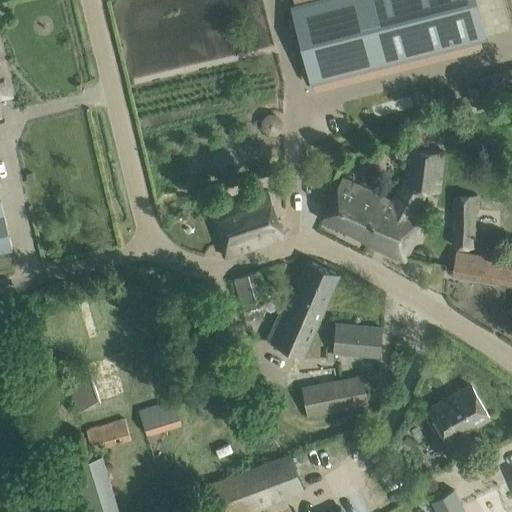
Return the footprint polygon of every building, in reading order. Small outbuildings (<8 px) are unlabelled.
[(476,0),(315,0),(293,6),(312,80),(486,35),(476,0)] [(0,51),(0,250),(12,248),(0,195),(0,95),(10,93),(0,51)] [(511,68),(478,77),(482,93),(511,86),(511,68)] [(263,120),(263,128),(268,134),(276,134),(282,128),(282,121),(276,115),(269,115),(263,120)] [(421,226),(426,217),(415,211),(426,189),(439,190),(444,150),(405,146),(402,170),(401,186),(402,186),(395,202),(343,177),(339,186),(331,200),(323,218),(363,238),(362,240),(404,261),(413,243),(421,226)] [(455,195),(454,195),(453,245),(475,245),(477,196),(472,196),(472,176),(456,175),(455,195)] [(284,235),(267,191),(210,215),(225,256),(284,235)] [(511,284),(511,260),(457,251),(453,274),(511,284)] [(340,273),(308,259),(294,291),(290,289),(268,340),(303,355),(340,273)] [(267,293),(266,289),(259,270),(234,278),(244,308),(255,305),(253,298),(267,293)] [(381,328),(337,324),(334,351),(378,355),(381,328)] [(89,364),(65,371),(78,409),(101,402),(89,364)] [(368,401),(363,375),(303,387),(308,413),(368,401)] [(436,420),(447,439),(489,415),(471,384),(429,408),(430,409),(425,412),(432,422),(436,420)] [(180,421),(173,399),(138,411),(145,433),(180,421)] [(91,449),(130,438),(124,418),(85,430),(91,449)] [(290,451),(279,455),(206,482),(217,511),(236,511),(303,487),(290,451)] [(67,511),(119,511),(102,455),(55,470),(67,511)] [(454,488),(431,500),(437,511),(453,511),(452,508),(462,503),(454,488)]
